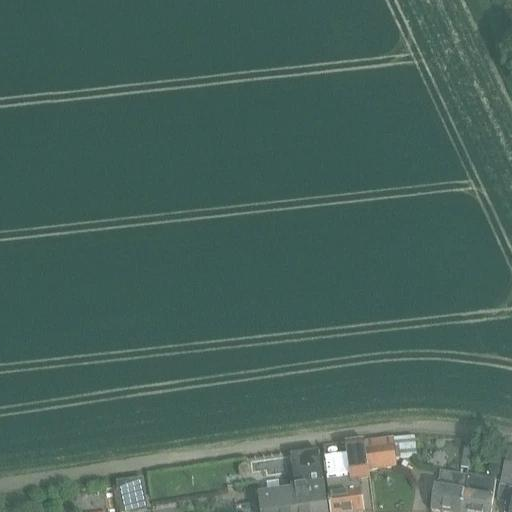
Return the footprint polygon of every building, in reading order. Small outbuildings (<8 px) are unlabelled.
[(414,438),(365,445),(368,473),(397,470),(396,461),(416,458),(414,438)] [(465,450),(461,469),(468,470),(471,451),(465,450)] [(348,455),(351,479),(368,477),(365,453),(348,455)] [(259,495),(261,510),(261,511),(326,511),(318,455),(292,459),(296,490),(259,495)] [(511,486),(511,481),(511,466),(505,466),(501,484),(511,486)] [(462,511),(468,479),(441,475),(439,492),(436,491),(436,494),(432,511),(462,511)] [(468,479),(462,511),(491,511),(493,503),(493,501),(496,482),(468,478),(468,479)] [(119,485),(120,488),(122,511),(135,511),(146,511),(143,482),(119,485)] [(328,488),(329,499),(331,511),(363,511),(360,483),(328,488)] [(500,487),(497,502),(507,504),(509,498),(510,492),(510,489),(500,487)]
